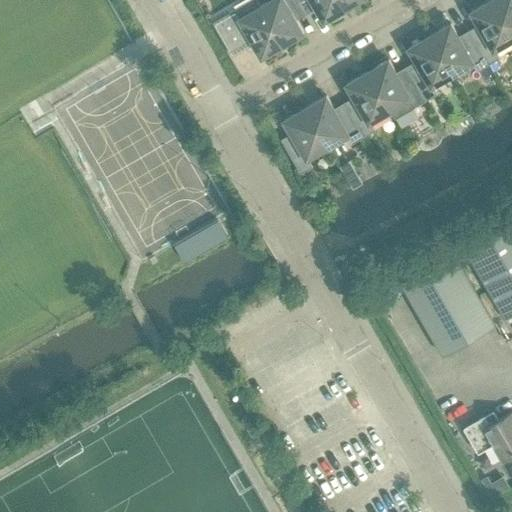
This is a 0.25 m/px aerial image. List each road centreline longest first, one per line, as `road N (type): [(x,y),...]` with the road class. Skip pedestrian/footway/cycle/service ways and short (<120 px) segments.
road 1 (unclassified): [(451,511),(220,111)]
road 2 (residential): [(220,111),(411,0)]
road 3 (residential): [(220,111),(154,0)]
